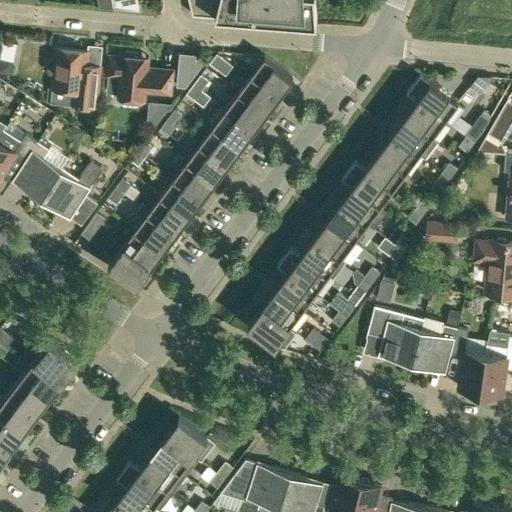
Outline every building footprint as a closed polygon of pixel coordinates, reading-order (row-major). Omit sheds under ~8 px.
[(111,0),(113,7),(140,9),(139,1),(138,2),(137,0),(111,0)] [(189,0),(189,1),(216,3),(215,16),(317,23),(314,0),(189,0)] [(215,16),(216,3),(189,1),(193,14),(215,16)] [(71,104),(75,104),(96,106),(99,72),(100,65),(86,64),(87,50),(57,47),(56,59),(52,58),(48,62),(47,70),(50,73),(55,73),(53,87),(52,102),(71,104)] [(125,50),(125,54),(122,53),(122,55),(109,54),(107,74),(108,74),(108,79),(120,80),(118,96),(123,96),(123,102),(138,103),(138,97),(145,98),(145,90),(171,92),(173,69),(148,66),(149,56),(138,55),(139,51),(125,50)] [(180,52),(176,85),(185,86),(206,59),(206,58),(196,57),(196,54),(180,52)] [(209,62),(217,68),(225,59),(217,52),(209,62)] [(265,56),(252,73),(279,93),(291,76),(292,77),(292,76),(265,55),(264,56),(265,56)] [(0,58),(0,72),(11,75),(13,66),(5,59),(0,58)] [(233,65),(225,59),(217,68),(225,74),(233,65)] [(201,73),(193,83),(202,89),(209,79),(201,73)] [(266,110),(279,93),(252,73),(239,90),(266,110)] [(420,73),(407,91),(417,98),(444,118),(451,124),(465,106),(420,73)] [(491,76),(478,75),(478,76),(471,84),(479,91),(491,76)] [(195,99),(202,89),(193,83),(186,93),(195,99)] [(226,107),(253,127),(266,110),(239,90),(226,107)] [(417,98),(404,115),(431,135),(444,118),(417,98)] [(488,132),(501,140),(511,121),(511,101),(507,99),(488,132)] [(226,107),(213,125),(240,144),(253,127),(226,107)] [(175,108),(167,117),(176,124),(183,114),(175,108)] [(472,124),(465,134),(466,135),(474,141),(475,140),(483,130),(490,118),(482,112),(472,124)] [(438,141),(431,135),(404,115),(391,133),(418,152),(425,158),(438,141)] [(168,133),(176,124),(167,117),(160,127),(168,133)] [(74,124),(67,134),(77,140),(83,131),(74,124)] [(240,144),(213,125),(200,142),(227,162),(240,144)] [(0,173),(13,154),(23,161),(37,140),(26,132),(14,151),(0,141),(0,173)] [(378,150),(405,170),(418,152),(391,133),(378,150)] [(466,135),(459,144),(467,150),(474,141),(466,135)] [(145,139),(137,149),(146,155),(153,145),(145,139)] [(44,156),(50,148),(37,140),(23,161),(12,178),(41,197),(61,167),(44,156)] [(200,142),(187,159),(214,179),(227,162),(200,142)] [(138,165),(146,155),(137,149),(130,158),(138,165)] [(378,150),(366,167),(365,167),(392,187),(405,170),(378,150)] [(70,216),(86,193),(103,167),(91,159),(78,178),(61,167),(41,197),(70,216)] [(214,179),(187,159),(174,176),(201,196),(214,179)] [(365,167),(366,167),(355,159),(342,177),(352,185),(352,184),(379,204),(392,187),(365,167)] [(442,171),(450,177),(457,167),(449,161),(442,171)] [(450,177),(442,171),(435,180),(443,187),(450,177)] [(188,214),(201,196),(174,176),(161,194),(188,214)] [(123,177),(115,186),(124,193),(131,183),(123,177)] [(352,184),(352,185),(339,202),(366,222),(379,204),(352,184)] [(116,202),(124,193),(115,186),(108,196),(116,202)] [(148,211),(175,231),(188,214),(161,194),(148,211)] [(424,196),(416,206),(424,212),(432,202),(424,196)] [(326,219),(353,239),(366,222),(339,202),(326,219)] [(446,202),(440,214),(453,218),(456,211),(453,204),(446,202)] [(424,212),(416,206),(408,217),(416,223),(424,212)] [(89,222),(97,228),(105,217),(97,211),(89,222)] [(162,248),(175,231),(148,211),(135,228),(162,248)] [(353,239),(326,219),(313,236),(340,256),(353,239)] [(458,224),(427,221),(425,237),(457,240),(458,224)] [(89,238),(97,228),(89,222),(81,232),(89,238)] [(135,228),(122,246),(149,266),(162,248),(135,228)] [(395,243),(403,249),(410,240),(402,233),(395,243)] [(346,260),(340,256),(313,236),(301,253),(300,253),(327,273),(333,278),(346,260)] [(491,241),(477,240),(475,258),(489,260),(486,291),(511,293),(511,241),(507,241),(505,238),(498,237),(495,240),(491,239),(491,241)] [(403,249),(395,243),(387,253),(395,259),(403,249)] [(314,291),(327,273),(300,253),(301,253),(290,245),(277,263),(287,271),(314,291)] [(149,266),(122,246),(110,262),(109,262),(108,263),(136,284),(137,283),(136,282),(149,266)] [(404,256),(404,272),(419,272),(419,256),(404,256)] [(372,265),(365,275),(373,281),(380,271),(372,265)] [(287,271),(274,288),(301,308),(314,291),(287,271)] [(373,281),(365,275),(357,284),(366,291),(373,281)] [(301,308),(274,288),(261,305),(288,325),(301,308)] [(347,298),(339,308),(348,315),(355,304),(347,298)] [(378,353),(412,362),(421,327),(402,321),(404,312),(375,304),(367,331),(383,336),(378,353)] [(261,305),(249,322),(248,321),(247,323),(275,344),(284,347),(296,331),(288,325),(261,305)] [(348,315),(339,308),(332,319),(340,325),(348,315)] [(450,308),(447,319),(456,322),(459,311),(450,308)] [(441,332),(421,327),(412,362),(445,371),(451,351),(450,351),(457,326),(443,323),(441,332)] [(313,344),(321,333),(313,326),(305,338),(313,344)] [(458,386),(480,389),(486,353),(465,350),(468,328),(457,326),(450,351),(451,351),(463,353),(458,386)] [(8,333),(0,342),(0,344),(7,350),(16,339),(8,333)] [(321,333),(313,344),(321,350),(329,339),(321,333)] [(511,334),(510,334),(506,356),(486,353),(480,389),(502,392),(506,366),(511,367),(511,334)] [(51,340),(37,356),(63,376),(76,361),(77,361),(78,360),(51,338),(50,339),(51,340)] [(23,373),(50,394),(63,376),(37,356),(23,373)] [(23,373),(10,391),(37,411),(50,394),(23,373)] [(10,391),(0,404),(0,411),(24,428),(37,411),(10,391)] [(0,438),(11,446),(24,428),(0,411),(0,438)] [(179,416),(166,432),(193,453),(206,435),(179,414),(178,415),(179,416)] [(215,425),(211,434),(216,436),(219,434),(222,427),(215,425)] [(153,449),(185,474),(198,457),(193,453),(166,432),(153,449)] [(0,462),(11,446),(0,438),(0,462)] [(172,491),(185,474),(153,449),(140,467),(166,487),(172,491)] [(116,477),(127,484),(153,504),(159,508),(172,491),(166,487),(140,467),(130,459),(116,477)] [(225,460),(217,471),(225,477),(233,466),(225,460)] [(255,511),(260,500),(279,506),(290,472),(257,461),(241,511),(243,511),(255,511)] [(225,477),(217,471),(209,481),(217,487),(225,477)] [(313,511),(317,502),(323,482),(290,472),(279,506),(296,511),(313,511)] [(331,505),(317,502),(313,511),(351,511),(360,479),(339,473),(331,505)] [(360,479),(351,511),(374,511),(382,484),(360,479)] [(127,511),(147,511),(153,504),(127,484),(114,502),(127,511)] [(194,509),(197,511),(204,511),(210,505),(202,499),(194,509)] [(391,499),(388,511),(424,511),(425,506),(391,499)] [(127,511),(114,502),(106,511),(127,511)] [(494,511),(496,505),(474,502),(472,511),(494,511)]
